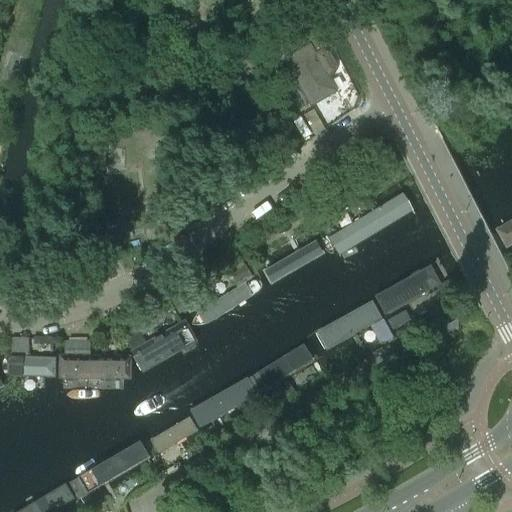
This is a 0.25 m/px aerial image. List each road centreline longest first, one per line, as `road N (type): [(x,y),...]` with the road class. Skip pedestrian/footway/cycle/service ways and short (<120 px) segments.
road 1 (unclassified): [(391,98),(118,295),(0,321)]
road 2 (residential): [(141,511),(167,480),(426,331)]
road 3 (unclassified): [(511,334),(391,98)]
road 4 (secondary): [(511,426),(372,511)]
